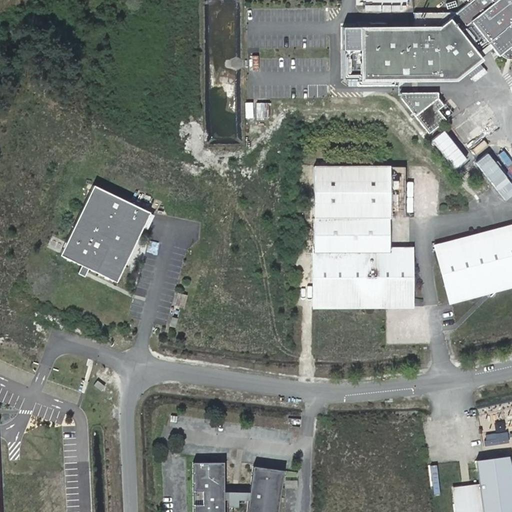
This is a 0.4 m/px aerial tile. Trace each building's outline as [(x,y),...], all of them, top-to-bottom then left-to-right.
[(404,87),(403,80),(457,80),(483,58),(492,70),(488,76),(496,83),(507,70),(502,63),(507,59),(510,60),(511,59),(511,0),(498,0),(497,1),(496,0),(474,0),(460,12),(418,12),(418,28),(373,28),(373,25),(364,25),(364,26),(347,26),(347,79),(360,79),(360,87),(404,87)] [(441,94),(404,94),(404,99),(413,111),(431,135),(449,121),(441,111),(447,107),(441,99),(441,94)] [(271,102),(248,101),(247,116),(270,118),(271,102)] [(468,159),(445,130),(433,140),(456,169),(468,159)] [(389,168),(314,169),(315,255),(317,255),(318,305),(386,303),(411,303),(410,253),(390,254),(375,254),(375,218),(390,217),(389,168)] [(95,187),(60,256),(81,267),(88,270),(116,284),(151,215),(95,187)] [(375,218),(375,254),(390,254),(390,217),(375,218)] [(511,230),(441,249),(453,298),(496,286),(511,281),(511,230)] [(77,275),(84,278),(88,270),(81,267),(77,275)] [(176,309),(184,312),(187,299),(180,297),(176,309)] [(456,483),(459,511),(484,511),(484,509),(511,506),(511,459),(510,450),(485,453),(478,454),(481,480),(463,482),(456,483)] [(222,466),(193,468),(195,511),(225,511),(225,504),(225,496),(222,466)] [(279,511),(283,468),(253,466),(249,511),(279,511)] [(251,494),(225,496),(225,504),(250,502),(251,494)]
